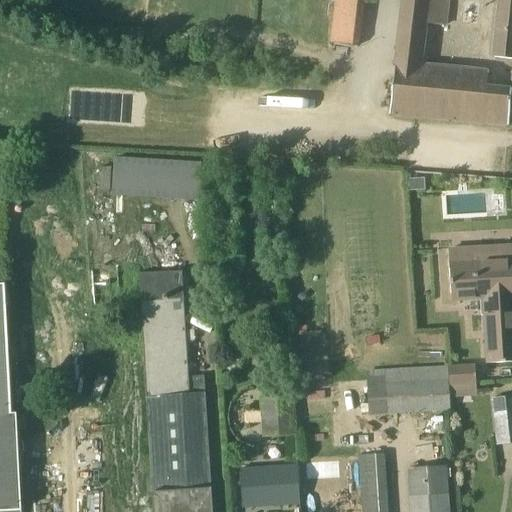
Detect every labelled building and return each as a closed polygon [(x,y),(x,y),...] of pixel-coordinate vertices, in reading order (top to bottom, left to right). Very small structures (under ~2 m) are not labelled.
[(335,0),(330,42),(360,46),(365,0),(335,0)] [(511,0),(402,0),(391,114),(508,126),(511,90),(486,87),(486,75),(487,70),(425,64),(429,22),(448,24),(450,0),(498,0),(492,58),(511,60),(511,0)] [(28,242),(37,242),(37,201),(28,201),(28,242)] [(511,246),(481,248),(482,262),(451,264),(450,252),(453,251),(453,250),(449,250),(451,301),(480,299),(481,316),(485,316),(487,364),(511,362),(511,246)] [(213,511),(205,376),(189,377),(182,272),(140,274),(155,511),(213,511)] [(0,511),(21,511),(17,414),(11,414),(4,285),(0,284),(0,511)] [(448,366),(449,387),(477,385),(476,364),(448,366)] [(451,411),(449,387),(448,366),(385,370),(385,384),(367,385),(369,416),(451,411)] [(260,395),(262,437),(295,436),(293,385),(275,386),(275,394),(260,395)] [(493,415),(497,444),(502,444),(511,442),(511,414),(496,415),(493,415)] [(297,466),(240,469),(243,508),(300,504),(297,466)] [(450,511),(449,483),(448,466),(408,469),(411,511),(450,511)]
